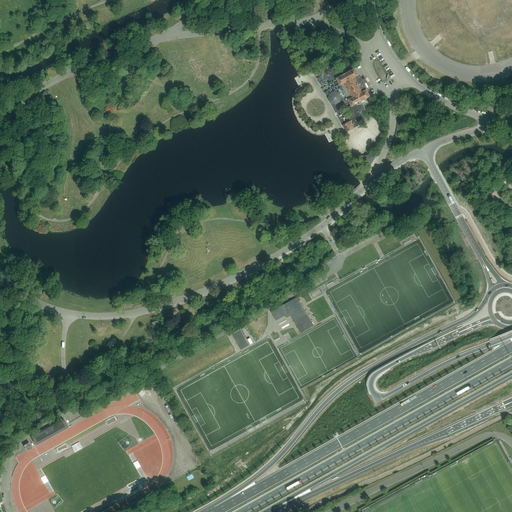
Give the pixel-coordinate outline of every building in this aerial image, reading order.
[(365,83),(363,81),(363,80),(361,79),(361,78),(358,76),(357,75),(354,70),(343,76),(341,73),(344,71),(342,68),(339,69),(339,68),(336,69),(332,67),(327,66),(326,67),(322,68),(320,65),(312,69),(316,76),(325,71),(326,73),(328,72),(330,72),(333,74),(336,80),(337,79),(340,85),(343,89),(341,90),(342,92),(339,93),(334,91),(329,94),(328,99),(330,103),(335,104),(340,102),(341,97),(344,95),(345,97),(346,96),(349,100),(352,106),(351,106),(353,109),(354,112),(354,113),(354,115),(354,116),(352,118),(351,119),(352,120),(351,121),(350,121),(345,124),(343,125),(347,132),(354,128),(368,121),(362,111),(365,110),(361,101),(365,99),(369,97),(366,91),(365,90),(365,86),(365,84),(365,83)] [(375,158),(371,156),(369,155),(368,155),(367,155),(366,155),(361,158),(364,164),(365,165),(366,166),(367,166),(368,166),(369,166),(370,166),(370,165),(375,158)] [(301,300),(299,296),(271,312),(276,320),(285,316),(286,317),(290,315),(301,333),(314,326),(300,301),(301,300)] [(240,350),(249,345),(240,330),(231,334),(240,350)] [(81,404),(90,399),(88,395),(79,400),(81,404)] [(63,418),(30,436),(36,445),(68,427),(63,418)] [(81,442),(73,445),(76,451),(84,448),(81,442)] [(31,443),(26,445),(25,444),(23,446),(25,448),(26,447),(28,451),(34,448),(31,443)]
